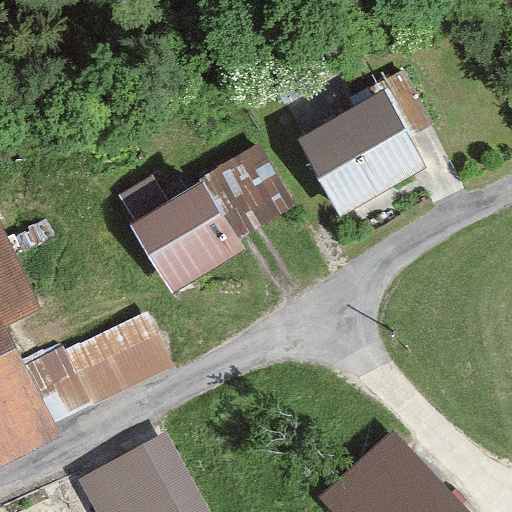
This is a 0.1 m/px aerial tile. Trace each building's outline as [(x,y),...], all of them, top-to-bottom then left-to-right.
[(404,76),(311,132),(361,215),(454,159),(404,76)] [(167,173),(127,197),(188,299),(276,247),(236,179),(188,208),(167,173)] [(0,451),(82,415),(48,325),(80,308),(24,219),(0,230),(0,451)] [(96,412),(185,370),(158,313),(68,355),(96,412)] [(460,511),(395,439),(326,501),(336,511),(460,511)] [(121,511),(195,511),(161,441),(101,471),(121,511)]
